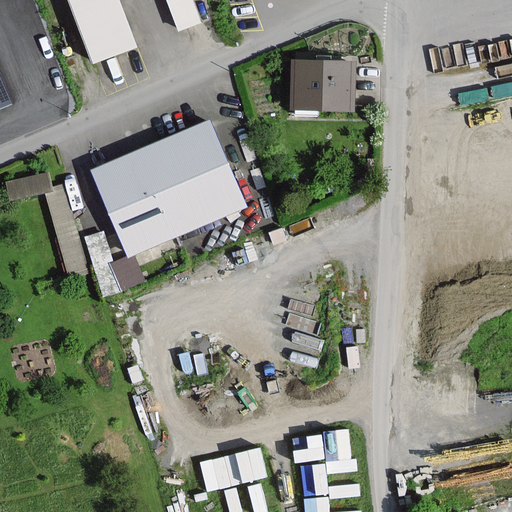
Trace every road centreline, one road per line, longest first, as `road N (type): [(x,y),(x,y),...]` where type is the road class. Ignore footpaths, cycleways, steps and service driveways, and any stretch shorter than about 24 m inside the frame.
road 1 (unclassified): [(396,0),(378,368),(383,511)]
road 2 (unclassified): [(360,0),(0,158)]
